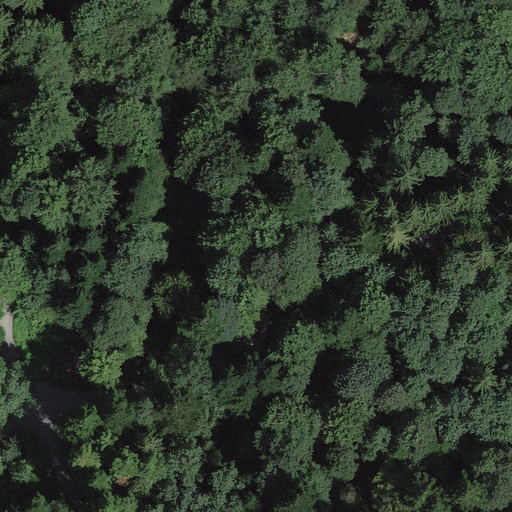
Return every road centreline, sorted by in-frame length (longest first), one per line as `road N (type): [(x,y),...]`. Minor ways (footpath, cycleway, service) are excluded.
road 1 (track): [(40,408),(177,373),(395,253),(511,209)]
road 2 (track): [(8,372),(9,253),(0,204)]
